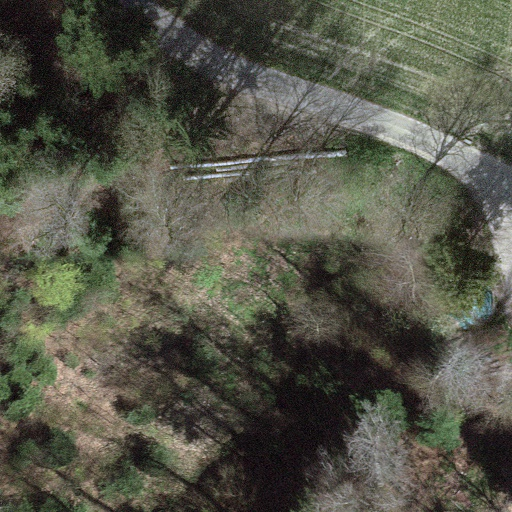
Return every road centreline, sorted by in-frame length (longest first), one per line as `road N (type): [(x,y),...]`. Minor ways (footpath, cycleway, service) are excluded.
road 1 (unclassified): [(123,0),(231,74),(419,134),(511,188)]
road 2 (track): [(0,226),(249,123),(286,92)]
